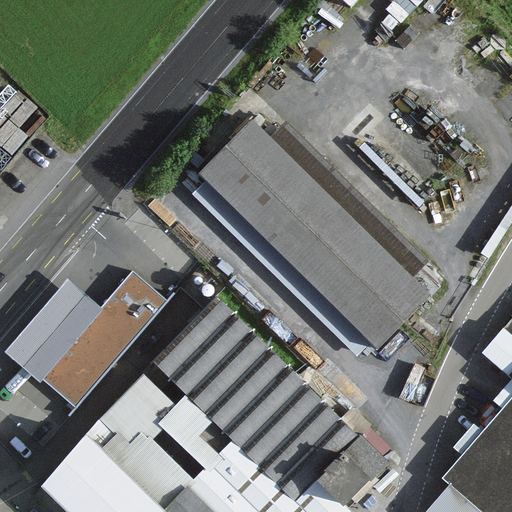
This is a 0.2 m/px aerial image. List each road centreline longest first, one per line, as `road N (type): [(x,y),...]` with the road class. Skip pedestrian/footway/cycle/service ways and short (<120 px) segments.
road 1 (primary): [(248,0),(0,290)]
road 2 (residential): [(409,511),(452,364),(511,256)]
